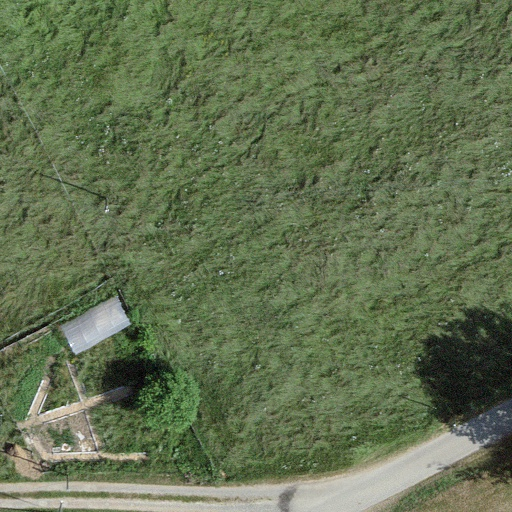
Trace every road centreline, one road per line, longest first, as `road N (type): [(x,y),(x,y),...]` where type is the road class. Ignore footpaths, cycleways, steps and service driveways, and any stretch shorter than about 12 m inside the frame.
road 1 (track): [(355,494),(0,492)]
road 2 (unclassified): [(511,415),(326,511)]
